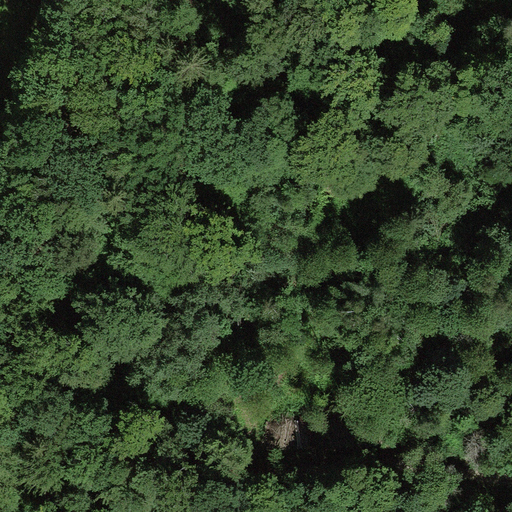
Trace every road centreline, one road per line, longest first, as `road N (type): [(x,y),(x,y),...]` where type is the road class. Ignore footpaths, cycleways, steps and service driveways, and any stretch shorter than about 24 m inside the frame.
road 1 (track): [(511,479),(352,462),(243,480),(161,511)]
road 2 (unclassified): [(76,0),(0,229)]
